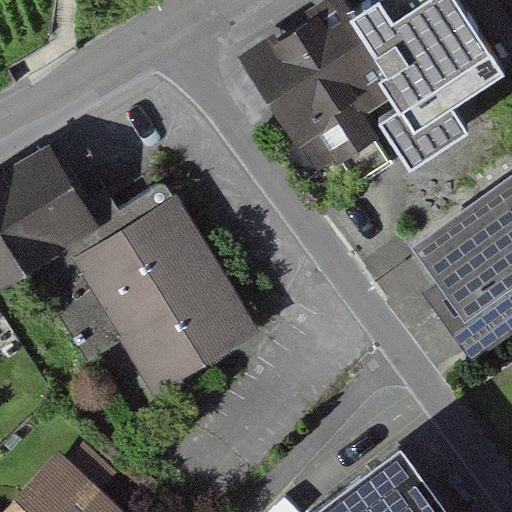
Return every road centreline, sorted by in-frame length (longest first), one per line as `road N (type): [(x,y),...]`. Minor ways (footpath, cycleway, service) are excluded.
road 1 (residential): [(170,30),(337,275),(511,502)]
road 2 (residential): [(0,133),(170,30)]
